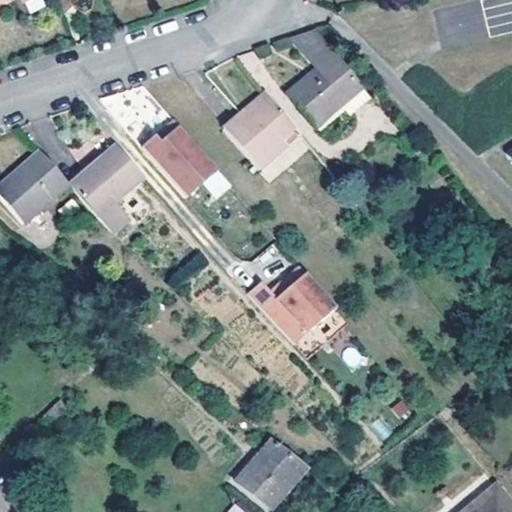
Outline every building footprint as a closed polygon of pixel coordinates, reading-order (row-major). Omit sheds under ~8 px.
[(348,115),(363,104),(370,97),(312,29),(303,32),(289,37),(318,70),(310,77),(290,94),(316,127),(336,110),(341,106),(348,115)] [(292,123),(266,91),(223,123),(249,154),(258,165),(287,143),(279,134),(292,123)] [(176,117),(156,133),(163,142),(170,137),(168,135),(181,124),(176,117)] [(156,133),(143,144),(186,195),(219,168),(181,124),(168,135),(170,137),(163,142),(156,133)] [(115,202),(146,176),(121,146),(74,186),(106,217),(104,219),(118,233),(131,221),(115,202)] [(40,153),(0,188),(0,192),(26,221),(69,184),(40,153)] [(198,250),(165,280),(177,292),(209,262),(198,250)] [(260,280),(245,293),(291,342),(334,307),(305,272),(274,297),(260,280)] [(355,369),(364,357),(349,345),(339,357),(355,369)] [(400,421),(412,412),(401,398),(389,408),(400,421)] [(72,414),(61,403),(39,424),(50,435),(72,414)] [(258,431),(239,414),(229,426),(247,442),(258,431)] [(369,426),(382,439),(392,430),(379,416),(369,426)] [(266,453),(261,450),(235,480),(271,511),(305,470),(274,443),(266,453)] [(511,511),(511,506),(495,486),(464,511),(511,511)] [(245,511),(233,503),(226,511),(245,511)]
